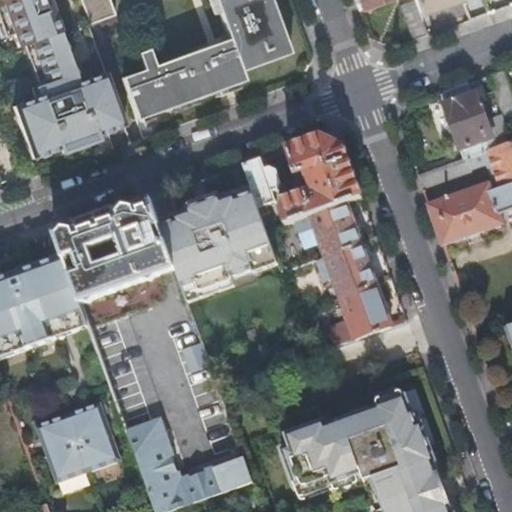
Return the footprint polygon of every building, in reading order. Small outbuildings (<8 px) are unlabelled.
[(0,0),(0,20),(5,35),(10,33),(15,47),(29,42),(43,82),(28,88),(32,98),(10,106),(29,159),(58,148),(60,153),(96,139),(94,135),(105,131),(123,125),(109,88),(104,72),(86,79),(77,82),(47,0),(0,0)] [(77,0),(85,23),(111,13),(106,0),(77,0)] [(119,78),(135,121),(244,81),(240,71),(289,54),(269,0),(212,0),(213,2),(207,4),(208,6),(214,4),(226,39),(152,66),(146,49),(135,53),(141,70),(119,78)] [(355,0),(360,11),(391,0),(355,0)] [(463,3),(461,0),(414,0),(415,1),(421,18),(463,3)] [(414,42),(428,37),(421,18),(415,1),(401,5),(414,42)] [(511,126),(511,93),(504,71),(489,77),(504,118),(507,129),(511,126)] [(470,158),(511,142),(507,129),(504,118),(490,123),(479,92),(474,94),(470,84),(459,88),(446,92),(450,103),(446,104),(462,148),(466,147),(470,158)] [(346,202),(362,196),(343,145),(322,136),(282,150),(284,157),(294,163),(296,171),(294,172),(298,184),(309,180),(313,189),(285,200),(282,207),(287,223),(311,215),(346,202)] [(429,204),(444,245),(468,236),(480,232),(504,223),(501,214),(511,209),(511,142),(470,158),(419,176),(423,188),(472,170),(472,169),(488,163),(493,161),(502,187),(497,188),(492,190),(490,183),(429,204)] [(265,168),(261,158),(244,164),(253,188),(263,215),(271,213),(268,205),(277,202),(274,191),(279,190),(282,184),(277,169),(270,167),(265,168)] [(488,163),(497,188),(502,187),(493,161),(488,163)] [(175,269),(184,294),(279,260),(268,230),(263,215),(253,188),(158,222),(175,269)] [(81,304),(175,269),(158,222),(150,198),(55,232),(63,256),(81,304)] [(327,256),(361,244),(346,202),(311,215),(327,256)] [(480,232),(468,236),(470,243),(483,238),(480,232)] [(341,296),(376,284),(361,244),(327,256),(341,296)] [(14,354),(56,339),(52,329),(85,317),(81,304),(63,256),(0,278),(0,348),(11,344),(14,354)] [(339,344),(391,326),(376,284),(341,296),(352,325),(334,332),(339,344)] [(56,339),(89,327),(85,317),(52,329),(56,339)] [(0,358),(14,354),(11,344),(0,348),(0,358)] [(289,446),(279,449),(294,490),(308,485),(310,489),(330,482),(331,485),(361,475),(364,483),(373,480),(383,511),(451,511),(434,465),(436,464),(421,423),(416,425),(412,412),(411,412),(404,396),(375,407),(376,408),(326,427),(324,421),(285,435),(289,446)] [(111,431),(101,402),(36,426),(47,456),(57,483),(121,460),(111,431)] [(155,511),(171,511),(251,483),(242,458),(179,480),(158,420),(126,430),(155,511)]
